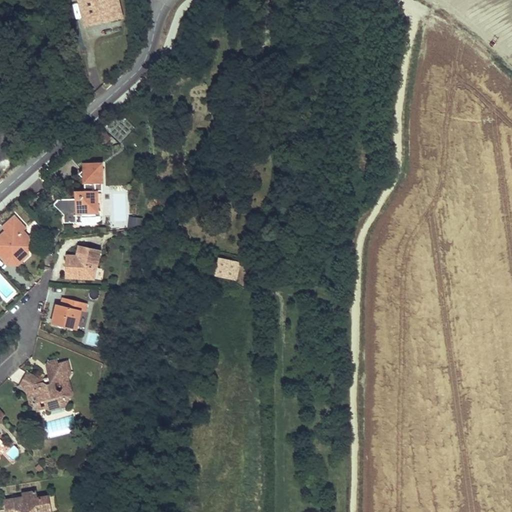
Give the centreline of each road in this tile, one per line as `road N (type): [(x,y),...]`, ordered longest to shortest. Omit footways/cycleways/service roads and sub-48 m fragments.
road 1 (track): [(398,0),(412,8),(413,32),(398,172),(359,237),(352,511)]
road 2 (unclassified): [(0,199),(128,82),(169,0)]
